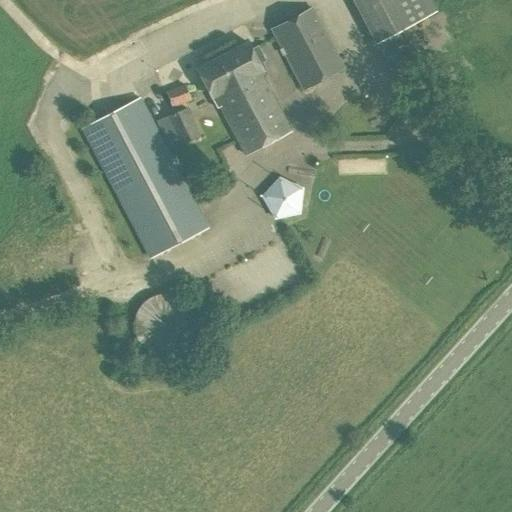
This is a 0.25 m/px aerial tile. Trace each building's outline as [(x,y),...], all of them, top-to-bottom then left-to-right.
[(351,0),(375,45),(437,12),(430,0),(351,0)] [(302,89),(342,68),(311,10),(272,30),(302,89)] [(252,51),(248,43),(197,71),(218,109),(222,107),(248,155),(292,131),(261,74),(267,71),(263,64),(266,62),(258,48),(252,51)] [(185,87),(166,94),(172,110),(191,102),(185,87)] [(150,257),(207,228),(140,100),(84,130),(150,257)] [(172,127),(161,132),(168,150),(199,138),(188,110),(168,118),(172,127)] [(274,220),(300,215),(304,188),(279,177),(261,197),(274,220)] [(160,357),(164,357),(167,357),(171,356),(176,355),(180,353),(183,351),(186,348),(188,346),(189,344),(191,342),(193,338),(194,335),(195,331),(195,327),(195,324),(195,322),(195,320),(194,318),(194,316),(193,314),(192,311),(191,310),(190,308),(187,305),(185,302),(181,299),(178,297),(174,296),(171,295),(166,294),(162,294),(160,295),(157,295),(154,296),(151,297),(147,299),(144,302),(142,303),(141,305),(139,307),(138,308),(136,311),(135,314),(134,317),(134,319),(133,322),(133,326),(133,330),(133,331),(134,334),(134,335),(136,339),(138,343),(140,346),(142,348),(144,349),(147,352),(151,354),(155,356),(160,357)]
